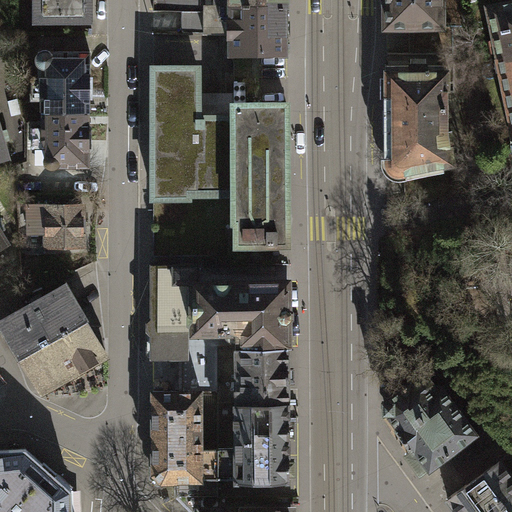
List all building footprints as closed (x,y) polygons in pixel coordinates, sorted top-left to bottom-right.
[(39,0),(39,18),(89,18),(88,0),(39,0)] [(182,11),(205,12),(204,0),(153,0),(154,10),(182,11)] [(385,0),(386,27),(442,27),(442,0),(385,0)] [(511,0),(488,5),(498,57),(511,54),(511,0)] [(287,4),(230,3),(230,18),(227,20),(227,35),(230,37),(230,54),(287,53),(287,4)] [(205,12),(182,11),(182,32),(205,31),(205,12)] [(42,74),(42,112),(87,112),(87,96),(91,96),(90,77),(88,77),(87,53),(39,53),(39,74),(42,74)] [(511,54),(498,57),(511,125),(511,141),(511,142),(511,144),(511,54)] [(395,172),(403,173),(453,163),(447,136),(448,64),(385,64),(386,82),(387,152),(390,168),(395,172)] [(188,193),(197,193),(196,160),(205,160),(204,116),(198,117),(198,99),(198,67),(153,67),(153,196),(188,196),(188,193)] [(231,99),(198,99),(198,117),(204,116),(205,160),(196,160),(197,193),(233,192),(233,221),(236,221),(237,242),(287,241),(286,103),(231,104),(231,99)] [(56,165),(87,165),(88,145),(91,145),(91,126),(87,126),(87,112),(42,112),(42,135),(46,146),(47,153),(44,155),(44,160),(46,165),(52,166),(56,165)] [(0,246),(7,242),(0,229),(0,226),(12,219),(0,198),(0,246)] [(84,247),(83,203),(45,204),(45,233),(45,247),(84,247)] [(45,233),(45,204),(28,204),(28,233),(45,233)] [(217,221),(153,222),(153,256),(216,256),(217,221)] [(233,221),(217,221),(216,256),(217,264),(237,264),(237,242),(236,221),(233,221)] [(194,282),(196,282),(196,273),(196,266),(153,266),(153,311),(153,356),(185,355),(186,330),(194,329),(194,326),(189,321),(189,313),(194,308),(194,282)] [(235,329),(235,347),(288,346),(289,321),(293,317),(293,310),(288,306),(288,282),(196,282),(194,282),(194,308),(189,313),(189,321),(194,326),(194,329),(235,329)] [(1,319),(42,391),(106,355),(65,283),(24,306),(1,319)] [(0,299),(0,317),(1,319),(24,306),(16,292),(0,299)] [(235,347),(229,402),(289,402),(289,381),(294,381),(294,368),(289,368),(288,346),(235,347)] [(478,432),(443,380),(437,385),(435,378),(430,373),(424,372),(418,374),(410,378),(388,395),(387,412),(412,445),(404,451),(422,475),(447,455),(469,438),(478,432)] [(216,449),(200,449),(200,384),(152,384),(150,473),(160,481),(177,481),(200,481),(200,479),(217,479),(216,449)] [(216,449),(217,479),(229,479),(229,481),(289,481),(289,473),(295,473),(295,458),(289,458),(289,402),(229,402),(230,449),(216,449)] [(469,438),(447,455),(466,481),(501,454),(504,458),(511,452),(501,439),(481,454),(469,438)] [(0,511),(71,511),(72,489),(22,449),(0,450),(0,511)] [(457,511),(511,511),(511,469),(504,458),(501,454),(466,481),(446,496),(457,511)] [(177,496),(217,496),(217,479),(200,479),(200,481),(177,481),(177,496)] [(217,496),(177,496),(190,511),(222,511),(223,496),(217,496)]
